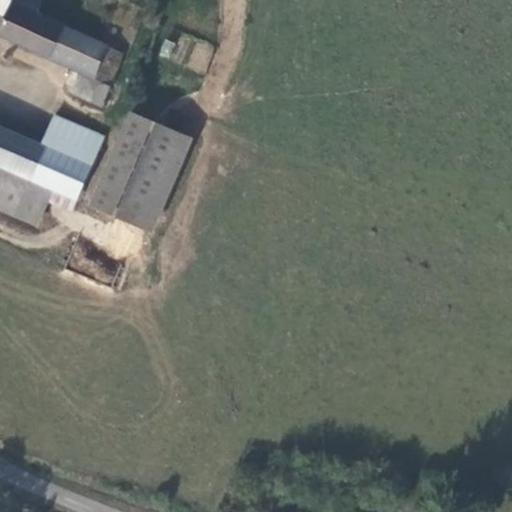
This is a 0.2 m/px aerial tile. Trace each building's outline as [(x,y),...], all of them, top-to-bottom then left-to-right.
[(0,13),(0,37),(64,68),(102,87),(116,55),(6,2),(0,13)] [(95,110),(102,87),(64,68),(55,94),(95,110)] [(34,147),(83,166),(95,136),(45,117),(34,147)] [(123,118),(88,206),(139,223),(174,134),(123,118)] [(0,134),(0,172),(22,181),(34,147),(0,134)] [(83,166),(34,147),(22,181),(46,191),(70,201),(83,166)] [(46,191),(22,181),(0,172),(0,215),(32,228),(46,191)]
